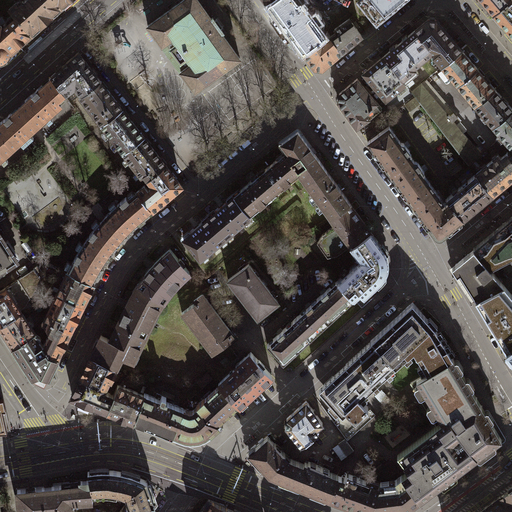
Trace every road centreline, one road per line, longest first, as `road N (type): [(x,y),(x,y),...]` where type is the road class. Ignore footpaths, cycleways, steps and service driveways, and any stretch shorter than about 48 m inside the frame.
road 1 (residential): [(201,472),(429,265)]
road 2 (residential): [(197,190),(127,253),(61,389),(34,406)]
road 3 (tertiary): [(429,265),(312,94)]
road 4 (residential): [(71,29),(197,190)]
road 5 (secondary): [(201,472),(122,446),(55,453)]
road 6 (residential): [(312,94),(197,190)]
road 7 (residential): [(424,0),(312,94)]
